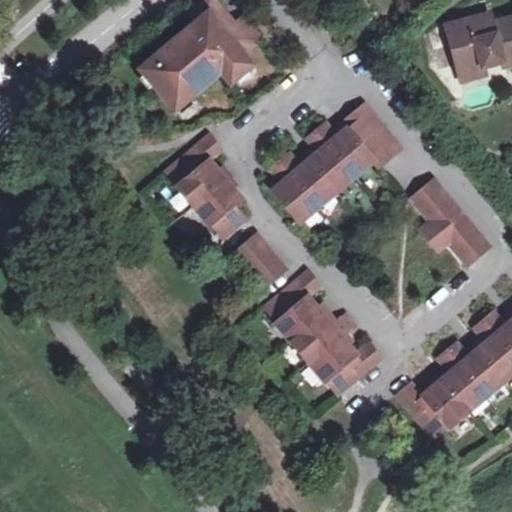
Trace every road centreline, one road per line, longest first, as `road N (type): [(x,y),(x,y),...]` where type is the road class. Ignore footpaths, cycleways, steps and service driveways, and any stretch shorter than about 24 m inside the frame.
road 1 (residential): [(334,63),(505,254),(390,355),(314,259),(267,221),(237,146)]
road 2 (residential): [(148,0),(0,118)]
road 3 (residential): [(237,146),(334,63)]
